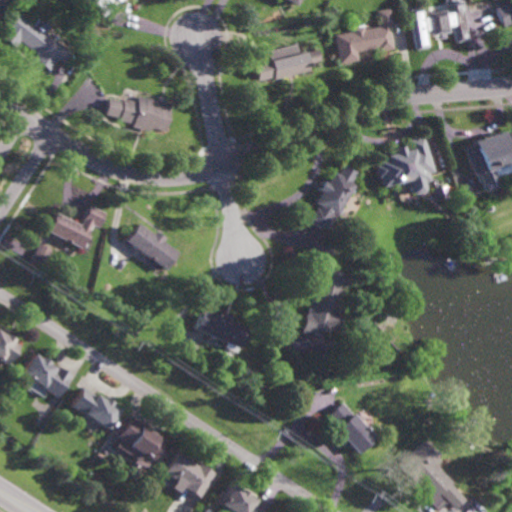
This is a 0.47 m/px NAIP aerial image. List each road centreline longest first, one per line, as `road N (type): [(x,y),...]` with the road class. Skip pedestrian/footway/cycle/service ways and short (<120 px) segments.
road 1 (residential): [(0,101),(114,168),(165,177),(225,167),(388,100),(511,86)]
road 2 (residential): [(0,295),(325,511)]
road 3 (residential): [(242,259),(197,35)]
